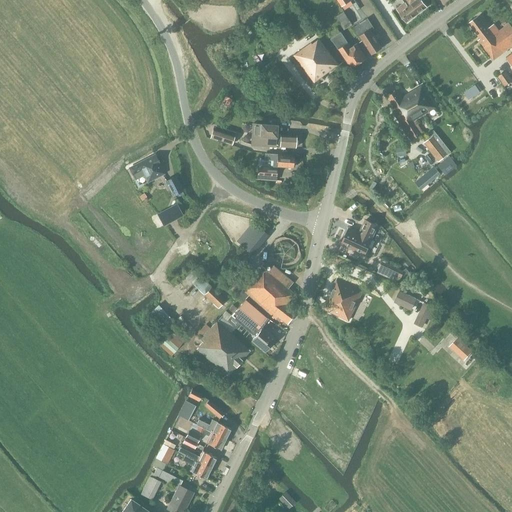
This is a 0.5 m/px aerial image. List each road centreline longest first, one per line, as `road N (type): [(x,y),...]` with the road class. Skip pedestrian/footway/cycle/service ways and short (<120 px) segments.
road 1 (unclassified): [(323,223),(244,196),(206,164),(171,49),(142,0)]
road 2 (tertiary): [(218,511),(291,345),(323,223)]
road 3 (tertiary): [(323,223),(363,81),(467,0)]
road 4 (track): [(397,411),(303,310)]
